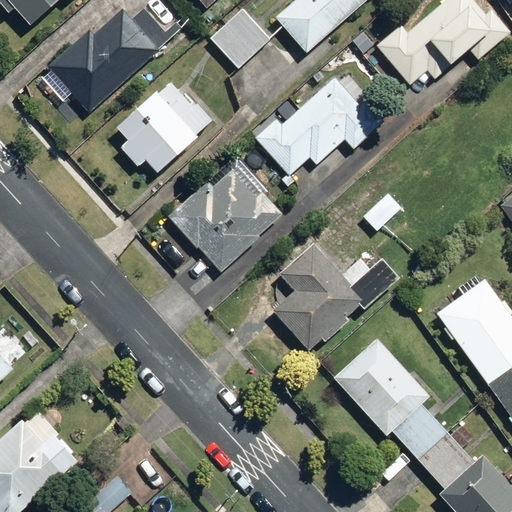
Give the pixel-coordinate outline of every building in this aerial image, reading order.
[(0,0),(0,6),(7,15),(13,10),(29,27),(59,0),(67,0),(68,1),(69,0),(0,0)] [(161,0),(150,0),(141,8),(164,35),(180,21),(161,0)] [(197,0),(207,10),(217,0),(197,0)] [(295,0),(274,19),(305,55),(366,0),(295,0)] [(376,47),(409,86),(426,71),(434,80),(470,50),(479,60),(510,33),(481,0),(447,0),(407,33),(401,26),(376,47)] [(88,30),(47,67),(90,114),(159,50),(121,9),(92,35),(88,30)] [(269,40),(242,11),(210,40),(237,69),(269,40)] [(338,83),(334,78),(281,125),(276,120),(254,139),(289,177),(309,158),(316,165),(344,140),(353,150),(383,123),(367,104),(371,101),(347,74),(338,83)] [(154,93),(115,128),(126,141),(118,148),(136,168),(144,161),(155,174),(195,138),(194,137),(211,122),(185,93),(181,97),(169,84),(156,95),(154,93)] [(198,249),(220,274),(260,238),(258,237),(282,216),(261,193),(256,198),(231,171),(213,186),(209,181),(167,218),(196,250),(198,249)] [(401,211),(388,196),(363,218),(377,233),(401,211)] [(511,197),(500,206),(511,223),(511,197)] [(271,312),(307,351),(321,339),(324,343),(349,321),(345,317),(358,306),(362,311),(398,279),(380,259),(350,286),(312,244),(277,274),(293,292),(271,312)] [(511,318),(484,280),(436,314),(511,419),(511,318)] [(375,339),(333,379),(385,438),(391,433),(443,490),(437,495),(452,511),(511,511),(511,488),(481,455),(473,462),(421,404),(428,397),(375,339)] [(0,356),(0,381),(12,370),(0,356)] [(19,421),(0,438),(0,511),(20,511),(76,462),(52,435),(41,445),(19,421)] [(87,511),(111,511),(131,494),(115,477),(82,507),(87,511)]
